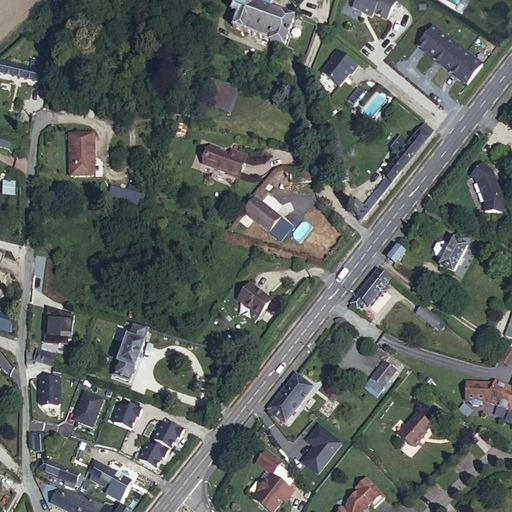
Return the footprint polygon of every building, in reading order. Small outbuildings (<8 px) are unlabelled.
[(270,43),(285,49),(296,19),(272,10),(274,0),(237,0),(232,13),(238,15),(233,29),(246,34),(247,33),(271,42),(270,43)] [(388,18),(397,0),(357,0),(354,7),(373,17),(376,12),(388,18)] [(51,23),(48,39),(54,41),(57,24),(51,23)] [(435,30),(420,49),(470,87),(485,68),(435,30)] [(357,68),(337,52),(330,60),(332,61),(321,75),(339,89),(350,75),(351,76),(357,68)] [(42,73),(30,70),(1,63),(0,72),(0,75),(41,84),(42,73)] [(49,86),(52,66),(32,63),(30,70),(42,73),(41,84),(44,85),(49,86)] [(232,115),(241,89),(215,81),(206,107),(232,115)] [(425,124),(417,135),(427,143),(430,139),(435,132),(425,124)] [(187,127),(179,125),(176,137),(184,140),(187,127)] [(93,134),(72,133),(71,176),(96,177),(97,142),(93,142),(93,134)] [(394,163),(404,171),(427,143),(417,135),(410,144),(401,137),(391,148),(400,156),(394,163)] [(220,152),(212,149),(206,164),(231,174),(230,177),(241,181),(250,158),(235,151),(232,156),(220,152)] [(338,159),(333,165),(341,186),(351,183),(343,161),(338,159)] [(404,171),(394,163),(384,175),(394,183),(404,171)] [(492,178),(489,171),(483,165),(471,178),(478,184),(486,205),(486,213),(503,214),(504,206),(501,199),(503,198),(494,177),(492,178)] [(4,182),(3,196),(16,197),(17,183),(4,182)] [(144,206),(146,194),(114,190),(113,202),(144,206)] [(358,217),(364,221),(380,202),(374,197),(358,217)] [(256,198),(244,213),(269,234),(282,219),(256,198)] [(441,267),(454,274),(468,248),(466,247),(472,235),(461,229),(452,247),(444,243),(438,245),(435,251),(437,257),(445,261),(441,267)] [(406,254),(398,248),(389,259),(397,265),(406,254)] [(391,281),(380,271),(353,305),(358,310),(363,303),(369,308),(380,295),(382,296),(384,293),(383,292),(391,281)] [(266,300),(269,297),(254,285),(240,300),(262,318),(272,305),(266,300)] [(275,302),(269,297),(266,300),(272,305),(275,302)] [(70,306),(56,302),(52,314),(52,317),(64,321),(66,318),(70,306)] [(437,329),(443,322),(425,307),(418,315),(437,329)] [(151,331),(133,325),(114,377),(131,383),(151,331)] [(511,351),(511,350),(503,364),(511,368),(511,364),(511,351)] [(35,362),(53,368),(57,358),(39,352),(35,362)] [(385,364),(372,380),(384,389),(396,374),(385,364)] [(313,389),(297,376),(269,410),(286,423),(313,389)] [(43,408),(58,409),(61,406),(61,380),(41,380),(41,391),(43,391),(43,399),(41,400),(41,406),(43,408)] [(481,405),(487,405),(511,415),(511,391),(495,385),(493,387),(466,386),(465,404),(467,404),(471,408),(477,409),(481,405)] [(82,412),(77,424),(94,430),(104,401),(86,394),(79,411),(82,412)] [(120,407),(114,425),(132,431),(137,419),(140,420),(143,411),(131,407),(130,410),(120,407)] [(418,415),(399,435),(413,448),(416,449),(421,443),(421,440),(424,436),(425,437),(433,428),(418,415)] [(164,425),(155,441),(172,450),(178,439),(181,440),(185,432),(174,426),(172,430),(164,425)] [(36,438),(36,446),(47,445),(47,437),(36,438)] [(47,445),(36,446),(36,453),(47,453),(47,445)] [(147,445),(138,461),(155,469),(161,457),(164,459),(167,451),(157,446),(155,449),(147,445)] [(273,451),(260,461),(271,476),(284,466),(273,451)] [(49,463),(44,474),(66,483),(65,486),(75,490),(81,475),(49,463)] [(133,483),(108,469),(96,463),(93,469),(96,471),(91,480),(110,492),(107,496),(121,504),(133,483)] [(271,476),(266,482),(253,499),(269,511),(275,511),(284,501),(286,502),(293,493),(271,476)] [(364,511),(371,505),(374,509),(385,499),(367,480),(356,490),(359,493),(349,502),(346,511),(340,510),(339,511),(364,511)] [(60,491),(48,487),(44,498),(49,511),(53,506),(46,497),(50,488),(59,492),(60,491)] [(46,497),(53,506),(59,492),(50,488),(46,497)] [(53,506),(65,511),(102,511),(104,508),(60,491),(59,492),(53,506)]
